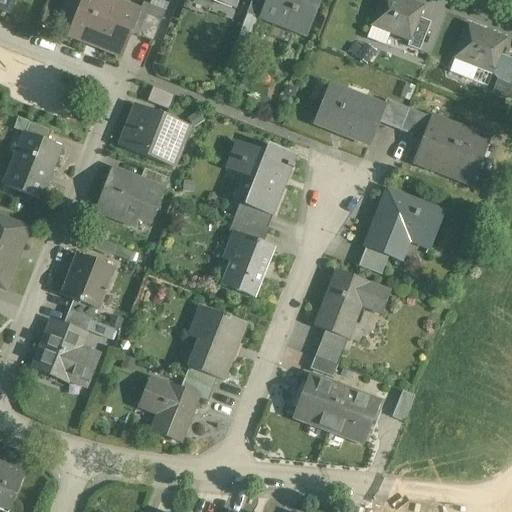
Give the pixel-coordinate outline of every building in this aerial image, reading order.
[(0,0),(0,9),(8,13),(12,0),(0,0)] [(140,13),(107,0),(82,0),(68,36),(122,57),(140,13)] [(239,0),(208,0),(215,2),(235,11),(239,0)] [(267,0),(252,0),(246,15),(259,20),(267,0)] [(320,0),(267,0),(259,20),(306,38),(320,0)] [(423,7),(404,0),(381,0),(371,26),(409,42),(419,18),(423,7)] [(162,21),(146,15),(137,38),(153,44),(162,21)] [(251,43),(259,20),(246,15),(237,37),(251,43)] [(430,23),(419,18),(409,42),(407,47),(419,52),(430,23)] [(506,40),(468,25),(454,59),(493,74),(506,40)] [(511,85),(511,59),(508,58),(501,75),(500,75),(498,80),(511,86),(511,85)] [(506,99),(511,86),(498,80),(492,94),(506,99)] [(382,107),(329,86),(315,124),(368,145),(377,123),(383,108),(382,107)] [(175,97),(152,88),(147,103),(169,112),(175,97)] [(408,110),(385,101),(382,107),(383,108),(377,123),(400,132),(408,110)] [(188,128),(136,107),(120,148),(162,165),(169,147),(179,151),(188,128)] [(421,115),(408,110),(400,132),(412,137),(415,130),(421,115)] [(431,119),(421,115),(415,130),(425,134),(431,119)] [(489,142),(431,119),(425,134),(414,163),(472,186),(489,142)] [(51,132),(29,123),(24,135),(46,143),(51,132)] [(24,135),(4,186),(39,200),(59,149),(46,143),(24,135)] [(265,155),(230,141),(229,142),(235,145),(225,170),(254,181),(244,205),(244,207),(272,218),(291,170),(292,170),(293,167),(292,166),(296,157),(268,146),(265,155)] [(140,181),(111,170),(95,211),(135,227),(138,219),(150,224),(163,191),(140,181)] [(168,180),(144,171),(140,181),(163,191),(168,180)] [(442,214),(388,193),(366,248),(389,257),(388,257),(399,262),(408,240),(429,248),(442,214)] [(272,218),(244,207),(244,205),(240,203),(234,219),(267,232),(272,218)] [(22,228),(0,219),(0,288),(4,290),(17,257),(11,254),(22,228)] [(267,232),(234,219),(228,233),(233,235),(234,233),(263,245),(268,232),(267,232)] [(263,245),(234,233),(233,235),(223,261),(230,264),(221,287),(254,300),(263,279),(259,278),(269,250),(274,252),(274,249),(263,245)] [(389,257),(366,248),(358,268),(380,277),(388,257),(389,257)] [(113,270),(78,256),(61,297),(73,302),(95,311),(96,311),(113,270)] [(390,293),(336,272),(314,328),(325,332),(347,341),(361,307),(381,316),(390,293)] [(95,311),(73,302),(68,313),(91,322),(95,311)] [(225,318),(201,309),(200,311),(210,315),(189,369),(217,380),(223,382),(245,326),(230,320),(230,319),(226,317),(225,318)] [(91,322),(68,313),(63,327),(85,336),(91,322)] [(63,327),(51,323),(33,370),(66,383),(67,380),(86,387),(98,357),(79,350),(85,336),(63,327)] [(347,341),(325,332),(320,344),(343,353),(347,341)] [(343,353),(320,344),(315,358),(337,367),(343,353)] [(337,367),(315,358),(310,370),(332,379),(337,367)] [(217,380),(189,369),(184,379),(212,391),(217,380)] [(343,391),(310,378),(294,418),(327,432),(343,391)] [(180,390),(150,379),(141,403),(159,410),(151,432),(180,443),(198,398),(198,397),(180,390)] [(212,391),(184,379),(180,390),(198,397),(198,398),(208,402),(212,391)] [(377,404),(343,391),(327,432),(361,445),(377,404)] [(402,393),(392,419),(404,423),(414,398),(402,393)] [(9,511),(25,473),(0,463),(0,509),(6,511),(9,511)]
